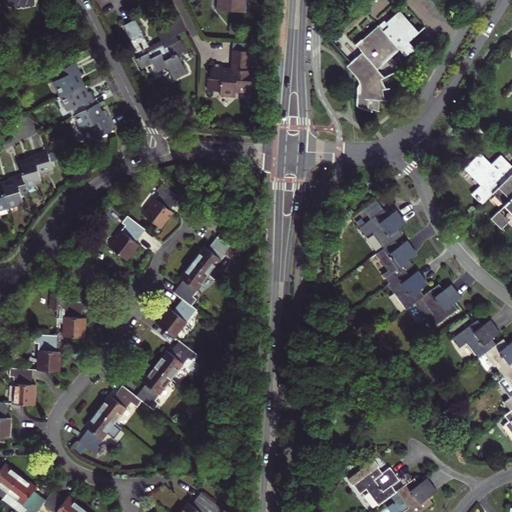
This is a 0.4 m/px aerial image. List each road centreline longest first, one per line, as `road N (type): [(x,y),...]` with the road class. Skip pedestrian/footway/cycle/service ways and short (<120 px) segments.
road 1 (secondary): [(272,511),(301,153)]
road 2 (secondary): [(277,153),(261,511)]
road 3 (residential): [(131,488),(73,468),(53,430),(58,409),(111,350),(136,304)]
road 4 (residential): [(159,153),(80,0)]
road 5 (secondary): [(292,0),(277,153)]
road 6 (secondary): [(301,153),(303,0)]
road 7 (residential): [(44,238),(92,189),(159,153)]
road 8 (residential): [(425,189),(449,242),(511,298)]
road 9 (residential): [(430,105),(444,97),(504,0)]
